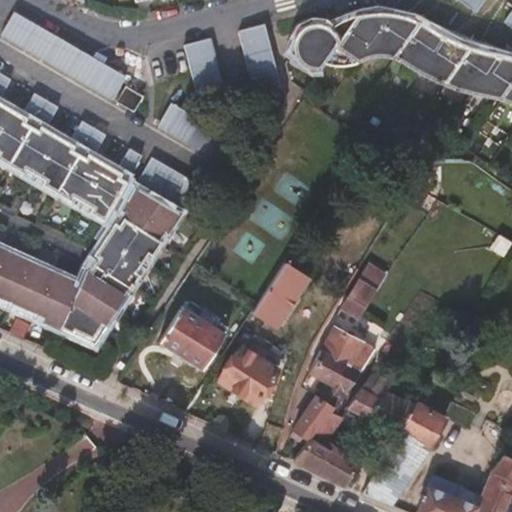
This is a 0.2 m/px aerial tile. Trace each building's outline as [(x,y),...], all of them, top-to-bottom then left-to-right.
[(467,0),(464,5),(476,13),(484,0),(467,0)] [(499,24),(510,32),(511,29),(511,5),(511,7),(499,24)] [(353,16),(332,46),(351,60),(357,59),(365,49),(389,15),(382,13),(369,13),(353,16)] [(0,34),(0,37),(8,42),(22,19),(13,14),(0,34)] [(389,15),(365,49),(374,55),(390,61),(416,25),(402,18),(393,15),(389,15)] [(332,46),(353,16),(346,18),(335,23),(327,28),(319,28),(306,31),(297,33),(303,37),(293,52),(317,68),(332,46)] [(8,42),(20,49),(33,26),(22,19),(8,42)] [(414,75),(416,73),(439,40),(423,29),(416,25),(390,61),(414,75)] [(20,49),(30,55),(44,32),(33,26),(20,49)] [(240,45),(265,38),(262,26),(237,33),(240,45)] [(30,55),(41,61),(54,39),(44,32),(30,55)] [(242,56),(268,50),(265,38),(240,45),(242,56)] [(66,45),(54,39),(41,61),(52,68),(66,45)] [(184,59),(210,52),(207,40),(181,47),(184,59)] [(452,45),(439,40),(416,73),(426,80),(439,85),(443,80),(464,49),(452,45)] [(63,74),(77,52),(66,45),(52,68),(63,74)] [(464,49),(443,80),(462,92),(468,93),(470,89),(493,56),(489,55),(464,49)] [(242,56),(246,70),(272,64),(268,50),(242,56)] [(63,74),(75,81),(89,59),(77,52),(63,74)] [(213,64),(210,52),(184,59),(187,71),(213,64)] [(511,60),(499,57),(493,56),(470,89),(481,97),(496,99),(497,97),(511,76),(511,60)] [(89,59),(75,81),(87,88),(101,66),(89,59)] [(187,71),(191,84),(217,77),(213,64),(187,71)] [(249,83),(275,76),(272,64),(246,70),(249,83)] [(99,95),(112,73),(101,66),(87,88),(99,95)] [(124,80),(112,73),(99,95),(111,102),(124,80)] [(279,90),(275,76),(249,83),(252,96),(279,90)] [(511,76),(497,97),(511,106),(511,76)] [(194,97),(220,91),(217,77),(191,84),(194,97)] [(141,100),(125,90),(117,105),(132,114),(141,100)] [(223,104),(220,91),(194,97),(198,110),(223,104)] [(0,120),(0,162),(6,166),(44,101),(32,94),(20,115),(24,117),(20,124),(4,114),(0,120)] [(6,166),(29,179),(51,142),(35,132),(38,125),(44,128),(55,108),(44,101),(6,166)] [(155,128),(167,134),(180,113),(169,106),(155,128)] [(20,115),(8,107),(4,114),(20,124),(24,117),(20,115)] [(167,134),(179,142),(192,119),(180,113),(167,134)] [(179,142),(190,148),(203,126),(192,119),(179,142)] [(53,193),(91,128),(80,122),(68,142),(71,144),(67,151),(51,142),(29,179),(53,193)] [(35,132),(51,142),(55,135),(44,128),(38,125),(35,132)] [(190,148),(200,154),(214,132),(203,126),(190,148)] [(76,206),(99,169),(83,160),(87,152),(92,155),(104,136),(91,128),(53,193),(76,206)] [(225,139),(214,132),(200,154),(211,161),(225,139)] [(68,142),(55,135),(51,142),(67,151),(71,144),(68,142)] [(119,171),(115,178),(123,183),(138,157),(126,149),(115,169),(119,171)] [(99,169),(103,162),(92,155),(87,152),(83,160),(99,169)] [(149,188),(162,167),(150,159),(137,181),(149,188)] [(115,169),(103,162),(99,169),(115,178),(119,171),(115,169)] [(451,172),(442,166),(437,174),(427,167),(421,177),(440,190),(451,172)] [(160,195),(173,173),(162,167),(149,188),(160,195)] [(101,221),(123,183),(115,178),(99,169),(76,206),(101,221)] [(171,202),(184,179),(173,173),(160,195),(171,202)] [(184,179),(171,202),(181,208),(195,186),(184,179)] [(125,213),(122,218),(159,242),(176,215),(134,190),(124,206),(128,209),(125,213)] [(112,223),(102,238),(144,265),(159,242),(122,218),(117,226),(112,223)] [(510,244),(490,231),(481,248),(501,260),(510,244)] [(144,265),(102,238),(90,257),(94,260),(91,265),(129,289),(144,265)] [(307,274),(287,261),(259,305),(254,313),(276,327),(307,274)] [(0,303),(6,306),(22,272),(0,262),(0,303)] [(91,265),(73,294),(111,317),(129,289),(91,265)] [(32,318),(48,283),(22,272),(6,306),(32,318)] [(57,329),(73,295),(56,287),(48,283),(32,318),(57,329)] [(356,283),(347,300),(363,309),(373,293),(356,283)] [(73,294),(73,295),(57,329),(71,336),(74,331),(91,338),(99,326),(104,328),(111,317),(73,294)] [(348,330),(363,309),(347,300),(334,324),(348,330)] [(223,335),(180,308),(157,345),(200,370),(223,335)] [(320,349),(348,364),(360,344),(332,329),(320,349)] [(280,374),(239,349),(218,380),(260,405),(280,374)] [(318,391),(315,397),(333,408),(360,371),(348,364),(320,349),(309,375),(318,380),(314,388),(318,391)] [(379,401),(367,418),(382,425),(399,433),(418,403),(386,390),(390,383),(372,374),(360,392),(379,401)] [(379,401),(360,392),(348,409),(367,418),(379,401)] [(331,411),(333,408),(315,397),(292,432),(307,441),(309,439),(331,411)] [(418,403),(399,433),(426,448),(444,416),(418,403)] [(426,448),(399,433),(386,454),(413,468),(426,448)] [(329,450),(309,439),(307,441),(290,463),(314,474),(343,487),(359,462),(346,454),(332,446),(329,450)] [(413,468),(386,454),(360,495),(388,506),(413,468)] [(473,511),(501,511),(511,492),(511,461),(499,456),(488,474),(480,496),(476,506),(473,511)] [(473,511),(476,506),(458,499),(461,489),(431,476),(414,511),(473,511)] [(480,496),(461,489),(458,499),(476,506),(480,496)]
